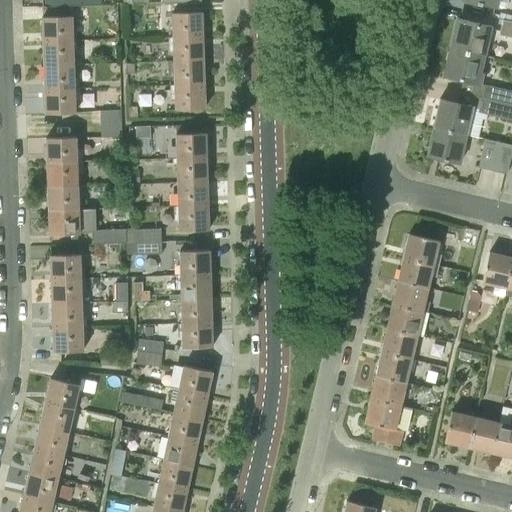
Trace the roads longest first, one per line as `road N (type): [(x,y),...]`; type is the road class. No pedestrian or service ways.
road 1 (tertiary): [(249,511),(274,383),(261,0)]
road 2 (residential): [(0,413),(15,322),(3,0)]
road 3 (residential): [(319,454),(383,184)]
road 4 (residential): [(511,499),(319,454)]
road 5 (residential): [(383,184),(424,0)]
road 6 (residential): [(511,212),(383,184)]
